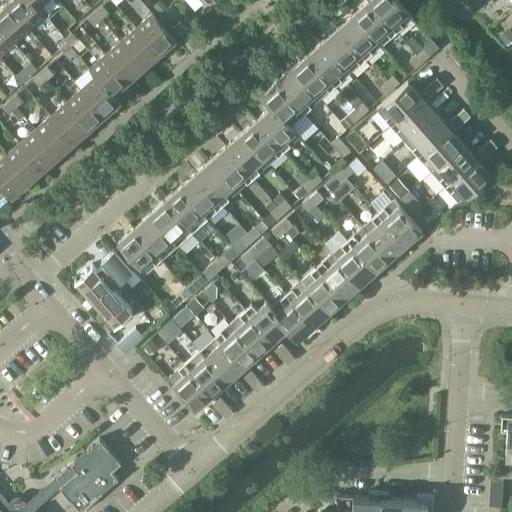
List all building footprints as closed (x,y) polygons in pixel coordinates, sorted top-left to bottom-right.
[(8,0),(6,2),(29,28),(45,14),(39,7),(38,7),(31,0),(8,0)] [(369,0),(368,0),(353,13),(381,44),(396,31),(369,0)] [(398,0),(369,0),(396,31),(413,16),(398,0)] [(6,2),(0,7),(0,26),(14,42),(29,28),(6,2)] [(102,4),(95,10),(102,18),(109,12),(102,4)] [(102,18),(95,10),(88,17),(94,24),(102,18)] [(152,12),(136,26),(159,53),(175,39),(152,12)] [(353,13),(338,26),(366,58),(381,44),(353,13)] [(173,28),(179,35),(185,29),(180,23),(173,28)] [(0,26),(0,54),(14,42),(0,26)] [(136,26),(121,40),(144,66),(159,53),(136,26)] [(338,26),(323,40),(351,71),(366,58),(338,26)] [(511,32),(510,30),(502,36),(507,42),(511,37),(511,32)] [(71,31),(64,37),(71,45),(78,39),(71,31)] [(71,45),(64,37),(57,44),(64,52),(71,45)] [(121,40),(105,53),(128,80),(144,66),(121,40)] [(323,40),(308,53),(335,85),(351,71),(323,40)] [(71,45),(64,52),(70,59),(77,53),(71,45)] [(423,48),(417,54),(422,60),(429,54),(423,48)] [(89,68),(96,75),(97,74),(113,93),(114,92),(128,80),(105,53),(89,68)] [(308,53),(292,67),(315,92),(324,84),(329,90),(335,85),(308,53)] [(422,60),(417,54),(410,60),(416,66),(422,60)] [(48,66),(41,72),(47,79),(54,73),(48,66)] [(292,67),(277,80),(305,112),(320,98),(315,92),(292,67)] [(47,79),(41,72),(33,78),(39,85),(47,79)] [(96,75),(81,88),(104,114),(120,100),(114,92),(113,93),(97,74),(96,75)] [(393,74),(386,80),(392,87),(399,81),(393,74)] [(437,78),(430,84),(436,90),(442,84),(437,78)] [(261,94),(271,106),(272,105),(289,125),(290,124),(305,112),(277,80),(261,94)] [(376,108),(390,124),(422,97),(407,80),(382,103),(376,108)] [(392,87),(386,80),(379,87),(385,94),(392,87)] [(436,90),(430,84),(423,90),(429,96),(436,90)] [(81,88),(66,101),(89,127),(104,114),(81,88)] [(10,99),(16,106),(23,100),(17,93),(10,99)] [(390,124),(404,140),(435,112),(422,97),(390,124)] [(10,99),(3,105),(9,112),(16,106),(10,99)] [(66,101),(51,115),(74,141),(89,127),(66,101)] [(363,101),(355,107),(362,114),(369,108),(363,101)] [(272,105),(271,106),(256,118),(284,150),(300,136),(290,124),(289,125),(272,105)] [(362,114),(355,107),(348,114),(354,121),(362,114)] [(464,108),(457,114),(463,121),(469,115),(464,108)] [(404,140),(417,155),(449,127),(435,112),(404,140)] [(463,121),(457,114),(450,121),(456,127),(463,121)] [(51,115),(35,128),(58,154),(74,141),(51,115)] [(256,118),(241,132),(269,163),(284,150),(256,118)] [(417,155),(431,170),(462,143),(449,127),(417,155)] [(35,128),(20,142),(43,168),(58,154),(35,128)] [(241,132),(226,145),(253,177),(269,163),(241,132)] [(331,141),(337,149),(344,142),(338,135),(331,141)] [(490,138),(483,145),(490,152),(497,146),(490,138)] [(20,142),(5,155),(28,181),(43,168),(20,142)] [(344,142),(337,149),(344,156),(351,150),(344,142)] [(431,170),(444,185),(476,158),(462,143),(431,170)] [(374,153),(367,144),(359,151),(366,160),(374,153)] [(226,145),(210,159),(238,190),(253,177),(226,145)] [(490,152),(483,145),(476,151),(483,158),(490,152)] [(28,181),(5,155),(0,159),(0,182),(12,196),(28,181)] [(476,158),(444,185),(458,202),(490,174),(476,158)] [(210,159),(195,172),(223,204),(238,190),(210,159)] [(347,163),(340,169),(346,176),(353,170),(347,163)] [(346,176),(340,169),(333,175),(339,183),(346,176)] [(314,184),(308,178),(303,171),(296,178),(307,191),(314,184)] [(316,171),(308,178),(314,184),(322,178),(316,171)] [(195,172),(180,186),(207,217),(223,204),(195,172)] [(389,185),(400,197),(409,189),(398,177),(389,185)] [(180,186),(165,199),(192,231),(207,217),(180,186)] [(317,189),(309,196),(316,203),(323,197),(317,189)] [(409,189),(400,197),(411,209),(420,202),(409,189)] [(278,204),(278,205),(284,211),(291,205),(280,192),(274,198),(278,204)] [(316,203),(309,196),(302,202),(309,210),(316,203)] [(393,198),(377,212),(405,243),(421,229),(399,203),(393,198)] [(165,199),(149,213),(177,244),(192,231),(165,199)] [(284,211),(278,205),(277,205),(271,199),(265,205),(277,218),(284,211)] [(376,223),(367,231),(390,257),(405,243),(377,212),(371,217),(376,223)] [(149,213),(134,226),(161,258),(177,244),(149,213)] [(279,222),(285,230),(292,237),(299,231),(286,216),(279,222)] [(278,236),(285,230),(279,222),(272,229),(278,236)] [(255,225),(247,231),(254,238),(261,232),(255,225)] [(362,225),(347,239),(375,270),(390,257),(367,231),(362,225)] [(122,245),(116,250),(132,269),(138,264),(145,272),(161,258),(134,226),(118,240),(122,245)] [(254,238),(247,231),(247,232),(242,226),(235,232),(246,245),(254,238)] [(346,250),(337,258),(359,284),(375,270),(347,239),(341,244),(346,250)] [(255,243),(248,250),(254,257),(261,251),(255,243)] [(74,279),(94,301),(112,286),(113,286),(132,269),(116,250),(97,268),(92,263),(74,279)] [(254,257),(248,250),(241,256),(247,263),(254,257)] [(224,252),(216,259),(224,268),(232,261),(224,252)] [(332,252),(316,266),(344,297),(359,284),(337,258),(332,252)] [(209,265),(201,272),(207,279),(216,272),(218,274),(224,268),(216,259),(209,265)] [(232,261),(224,268),(218,274),(219,276),(226,284),(241,271),(234,263),(232,261)] [(316,266),(301,279),(329,310),(344,297),(316,266)] [(201,272),(186,286),(192,293),(207,279),(201,272)] [(301,279),(286,293),(313,324),(329,310),(301,279)] [(112,286),(94,301),(114,324),(108,330),(111,334),(119,326),(115,323),(132,308),(113,286),(112,286)] [(192,293),(186,286),(179,292),(185,299),(192,293)] [(279,298),(271,305),(277,311),(276,312),(288,326),(287,327),(297,338),(313,324),(286,293),(279,298)] [(251,303),(245,308),(273,340),(287,327),(288,326),(276,312),(277,311),(271,305),(267,300),(257,309),(251,303)] [(245,308),(230,322),(257,353),(273,340),(245,308)] [(230,322),(215,335),(242,367),(257,353),(230,322)] [(117,341),(126,351),(144,335),(136,325),(117,341)] [(215,335),(199,349),(227,380),(242,367),(215,335)] [(287,350),(281,343),(275,349),(281,355),(287,350)] [(199,349),(184,362),(212,393),(227,380),(199,349)] [(287,350),(281,355),(287,362),(294,357),(287,350)] [(212,393),(184,362),(168,377),(195,408),(212,393)] [(257,377),(251,370),(244,376),(250,382),(257,377)] [(257,377),(250,382),(256,389),(263,384),(257,377)] [(220,397),(217,400),(214,403),(220,409),(226,404),(220,397)] [(226,416),(232,411),(226,404),(220,409),(226,416)] [(511,414),(501,414),(500,430),(507,430),(505,457),(498,456),(497,475),(490,474),(488,504),(501,505),(503,475),(511,475),(511,414)] [(92,443),(71,461),(99,493),(108,485),(109,486),(114,480),(118,477),(112,469),(121,461),(117,457),(109,448),(99,437),(95,440),(92,443)] [(99,493),(71,461),(52,478),(81,510),(99,493)] [(0,511),(37,511),(27,500),(25,502),(23,497),(22,495),(18,494),(14,495),(12,497),(10,499),(10,501),(0,490),(0,511)] [(368,496),(335,494),(341,511),(376,511),(378,491),(369,490),(368,496)] [(388,491),(378,491),(376,511),(401,511),(402,498),(388,497),(388,491)] [(416,499),(402,498),(401,511),(433,511),(433,510),(434,494),(417,493),(416,499)] [(306,511),(305,511),(341,511),(335,494),(313,511),(306,511)]
